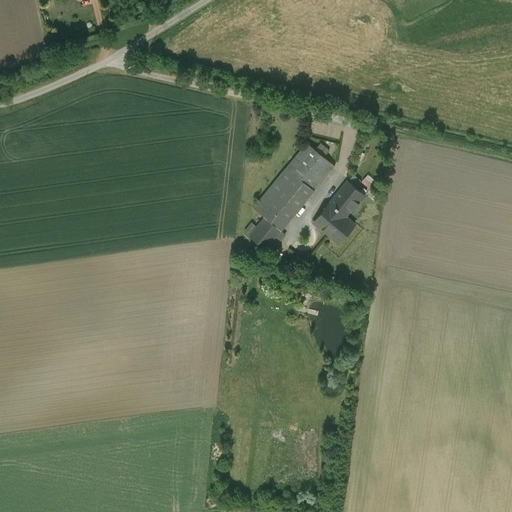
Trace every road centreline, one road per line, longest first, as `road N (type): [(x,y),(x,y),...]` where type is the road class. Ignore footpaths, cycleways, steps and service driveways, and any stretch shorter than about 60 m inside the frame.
road 1 (unclassified): [(206,0),(90,70),(0,104)]
road 2 (track): [(352,122),(511,159)]
